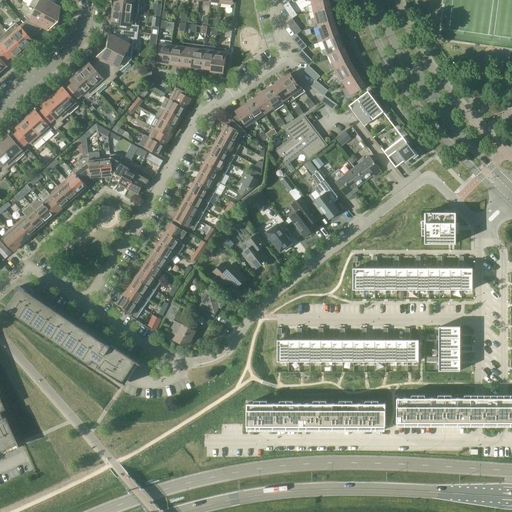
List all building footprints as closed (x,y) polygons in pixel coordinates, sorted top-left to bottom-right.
[(32,0),(30,6),(56,20),(57,20),(58,21),(58,20),(59,14),(59,13),(59,8),(60,7),(59,7),(58,6),(54,4),(54,0),(32,0)] [(142,0),(115,0),(115,4),(113,3),(112,11),(114,11),(137,14),(139,2),(142,3),(142,0)] [(310,13),(315,11),(329,8),(327,0),(312,0),(313,4),(308,6),(310,13)] [(290,4),(285,8),(292,18),(297,15),(290,4)] [(28,19),(24,23),(33,34),(42,26),(46,28),(47,29),(48,29),(49,29),(52,26),(53,25),(57,21),(58,21),(57,20),(56,20),(30,6),(24,15),(28,19)] [(316,18),(311,19),(312,21),(314,28),(319,26),(333,22),(329,8),(315,11),(316,18)] [(114,11),(112,11),(111,18),(113,18),(112,23),(116,24),(115,29),(128,31),(138,33),(138,27),(135,26),(137,14),(114,11)] [(294,21),(289,24),(297,35),(302,31),(294,21)] [(338,35),(333,22),(319,26),(322,34),(316,36),(319,42),(324,41),(324,40),(338,35)] [(16,23),(7,31),(22,49),(23,50),(24,50),(28,46),(29,46),(32,43),(33,42),(32,42),(32,41),(29,38),(33,34),(24,23),(19,27),(16,23)] [(137,39),(138,33),(128,31),(115,29),(114,37),(111,35),(110,35),(110,40),(108,39),(107,47),(131,60),(134,39),(137,39)] [(0,50),(6,58),(7,58),(7,59),(8,59),(11,55),(13,57),(14,58),(14,59),(15,58),(18,55),(19,55),(23,51),(24,50),(23,50),(22,49),(7,31),(0,36),(0,50)] [(324,40),(324,41),(327,48),(322,51),(325,57),(330,55),(343,48),(340,40),(338,35),(324,40)] [(299,37),(294,40),(303,51),(307,47),(299,37)] [(158,63),(169,64),(172,46),(171,46),(172,41),(161,40),(158,63)] [(180,66),(191,67),(193,49),(194,44),(183,43),(182,48),(180,66)] [(193,49),(191,67),(201,69),(204,46),(194,44),(193,49)] [(201,69),(211,70),(212,70),(214,52),(215,48),(215,47),(204,45),(204,46),(201,69)] [(182,48),(172,46),(169,64),(180,66),(182,48)] [(97,63),(112,81),(117,76),(115,74),(131,60),(107,47),(101,52),(103,53),(99,56),(99,57),(102,58),(97,63)] [(212,70),(211,70),(211,71),(223,72),(225,61),(226,61),(227,55),(229,55),(229,50),(215,48),(214,52),(212,70)] [(346,55),(343,48),(330,55),(333,62),(328,65),(332,71),(336,69),(336,68),(350,61),(346,55)] [(304,52),(300,56),(309,66),(313,62),(304,52)] [(339,85),(344,82),(357,74),(354,69),(350,61),(336,68),(336,69),(340,76),(336,79),(339,85)] [(107,85),(112,81),(97,63),(92,67),(90,64),(86,67),(85,66),(79,71),(96,90),(105,83),(107,85)] [(311,68),(307,72),(316,81),(320,76),(311,68)] [(74,83),(70,87),(78,97),(83,93),(87,98),(96,90),(79,71),(74,76),(75,77),(71,81),(74,83)] [(290,74),(281,80),(291,95),(294,100),(305,92),(301,86),(299,88),(290,74)] [(359,78),(357,74),(344,82),(348,89),(343,92),(347,97),(364,86),(359,78)] [(291,95),(281,80),(272,86),(282,101),(291,95)] [(314,87),(325,96),(329,91),(318,82),(314,87)] [(272,86),(263,92),(273,107),(276,111),(284,105),(282,101),(272,86)] [(58,90),(52,95),(69,114),(79,106),(74,101),(78,97),(70,87),(65,91),(63,88),(59,91),(58,90)] [(175,91),(170,100),(186,108),(189,103),(190,103),(192,99),(183,94),(184,92),(178,89),(176,92),(175,91)] [(129,91),(125,95),(132,102),(135,97),(129,91)] [(364,124),(372,118),(373,120),(383,112),(368,91),(349,106),(355,114),(364,126),(365,126),(364,124)] [(475,98),(474,96),(473,96),(469,91),(464,95),(470,102),(472,101),(475,98)] [(273,107),(263,92),(254,98),(264,114),(273,107)] [(48,101),(44,104),(47,107),(43,111),(51,121),(58,128),(63,124),(61,121),(69,114),(52,95),(47,100),(48,101)] [(138,107),(139,107),(144,101),(139,97),(134,103),(138,107)] [(323,102),(333,109),(337,105),(327,97),(323,102)] [(254,98),(245,105),(255,120),(264,114),(254,98)] [(165,109),(181,118),(182,115),(183,115),(186,111),(185,110),(186,108),(170,100),(165,109)] [(129,110),(134,113),(139,107),(138,107),(134,103),(129,110)] [(255,120),(245,105),(236,111),(238,114),(234,117),(241,124),(244,123),(246,126),(255,120)] [(161,106),(156,116),(175,127),(176,125),(178,126),(180,121),(179,121),(181,118),(165,109),(161,106)] [(124,112),(120,108),(116,112),(121,116),(124,112)] [(31,113),(25,118),(42,138),(51,130),(47,125),(51,121),(43,111),(38,115),(36,112),(32,115),(31,113)] [(284,118),(287,123),(294,119),(291,114),(284,118)] [(156,116),(150,126),(154,128),(155,128),(170,137),(172,134),(173,134),(175,130),(174,129),(175,127),(156,116)] [(276,151),(281,158),(316,130),(315,131),(304,117),(285,128),(293,138),(276,151)] [(20,131),(16,135),(24,145),(29,141),(33,146),(42,138),(25,118),(20,123),(21,125),(18,128),(20,131)] [(228,125),(227,124),(221,134),(237,143),(237,142),(240,136),(244,138),(247,132),(232,119),(228,125)] [(119,128),(123,123),(120,121),(112,130),(128,139),(129,136),(129,133),(119,128)] [(89,127),(85,123),(81,127),(85,131),(89,127)] [(97,124),(96,124),(97,136),(102,136),(109,140),(108,135),(110,132),(104,128),(97,124)] [(81,127),(76,131),(80,135),(85,131),(81,127)] [(92,128),(84,135),(87,138),(92,134),(94,132),(92,128)] [(149,138),(165,146),(166,144),(167,145),(170,140),(169,139),(170,137),(155,128),(154,128),(149,138)] [(274,129),(266,134),(268,138),(277,133),(274,129)] [(281,158),(286,164),(303,151),(309,159),(326,146),(315,131),(317,131),(316,130),(281,158)] [(346,132),(337,139),(342,146),(351,139),(346,132)] [(237,143),(221,134),(216,144),(236,155),(241,145),(237,142),(237,143)] [(4,137),(0,140),(0,144),(15,161),(24,153),(20,148),(24,145),(16,135),(11,139),(9,136),(5,139),(4,137)] [(145,135),(140,145),(160,156),(161,153),(162,153),(165,149),(164,148),(165,146),(149,138),(145,135)] [(403,138),(403,137),(384,152),(396,167),(404,161),(406,163),(416,155),(408,144),(409,142),(405,137),(403,138)] [(0,171),(4,176),(9,171),(7,169),(15,161),(0,144),(0,171)] [(236,155),(216,144),(211,153),(231,164),(236,155)] [(99,152),(89,154),(89,157),(91,176),(91,177),(102,176),(100,158),(99,152)] [(149,153),(146,159),(160,167),(163,161),(149,153)] [(211,153),(206,163),(225,174),(231,164),(211,153)] [(110,154),(110,157),(113,174),(121,179),(128,168),(130,164),(121,159),(122,157),(116,154),(110,154)] [(353,155),(349,159),(353,164),(357,160),(353,155)] [(72,171),(74,174),(75,173),(83,183),(84,183),(91,177),(91,176),(89,157),(83,157),(78,162),(80,163),(72,171)] [(113,175),(113,174),(110,157),(100,158),(102,176),(105,176),(105,177),(111,177),(111,175),(113,175)] [(317,157),(313,160),(319,168),(323,165),(317,157)] [(355,168),(365,180),(372,175),(374,177),(381,171),(370,157),(355,168)] [(309,160),(303,165),(307,170),(313,165),(309,160)] [(225,174),(206,163),(200,172),(216,181),(220,183),(225,174)] [(121,179),(119,183),(121,184),(121,185),(125,188),(126,187),(129,188),(137,173),(139,169),(130,164),(128,168),(121,179)] [(365,180),(355,168),(336,183),(347,197),(354,192),(352,190),(365,180)] [(137,173),(129,188),(134,191),(133,192),(138,195),(143,186),(145,187),(148,180),(152,182),(154,177),(139,169),(137,173)] [(251,176),(259,180),(262,174),(254,170),(251,176)] [(330,220),(341,212),(333,201),(339,197),(319,171),(312,176),(319,186),(315,189),(321,197),(313,203),(323,216),(325,214),(330,220)] [(216,181),(200,172),(195,182),(211,190),(215,193),(220,183),(216,181)] [(74,174),(67,180),(78,194),(81,192),(82,193),(86,189),(85,188),(87,186),(84,183),(83,183),(75,173),(74,174)] [(248,174),(243,184),(253,189),(255,187),(259,180),(251,176),(248,174)] [(287,176),(280,181),(289,192),(295,188),(287,176)] [(67,180),(59,188),(70,201),(72,199),(73,200),(77,197),(76,196),(78,194),(67,180)] [(195,182),(190,191),(206,200),(210,202),(215,193),(211,190),(195,182)] [(24,188),(19,192),(23,197),(28,192),(24,188)] [(59,188),(50,195),(62,208),(65,206),(65,207),(69,203),(68,203),(70,201),(59,188)] [(241,188),(239,193),(240,193),(243,197),(248,193),(249,192),(247,188),(245,189),(244,190),(241,188)] [(50,195),(46,190),(38,197),(42,202),(54,215),(56,214),(57,215),(61,211),(60,210),(62,208),(50,195)] [(259,190),(247,198),(253,205),(257,202),(264,211),(270,206),(259,190)] [(206,200),(190,191),(185,201),(201,209),(205,212),(210,202),(206,200)] [(19,192),(14,196),(18,201),(23,197),(19,192)] [(54,215),(42,202),(38,197),(30,204),(34,209),(46,222),(48,220),(49,221),(53,218),(52,217),(54,215)] [(310,219),(315,215),(302,197),(291,205),(297,212),(291,217),(284,223),(286,226),(293,221),(298,227),(296,228),(301,235),(303,233),(305,236),(307,235),(308,237),(316,231),(314,229),(316,228),(310,219)] [(201,209),(185,201),(180,210),(195,219),(199,221),(205,212),(201,209)] [(226,210),(227,211),(231,214),(237,205),(231,201),(226,210)] [(26,216),(38,229),(40,228),(40,229),(44,225),(44,224),(46,222),(34,209),(30,204),(22,212),(26,216)] [(195,219),(180,210),(174,220),(189,228),(189,227),(194,230),(199,221),(195,219)] [(425,213),(425,244),(456,244),(456,213),(425,213)] [(26,216),(18,223),(30,237),(32,234),(33,235),(37,232),(36,231),(38,229),(26,216)] [(18,223),(10,230),(22,244),(23,242),(24,243),(28,240),(27,239),(30,237),(18,223)] [(173,223),(166,233),(181,242),(185,236),(184,235),(186,232),(173,223)] [(266,232),(280,252),(285,249),(286,250),(291,246),(290,245),(292,243),(278,224),(266,232)] [(212,228),(204,239),(209,242),(213,236),(217,231),(213,228),(212,228)] [(222,230),(221,229),(217,235),(225,244),(230,240),(222,230)] [(20,245),(22,244),(10,230),(5,235),(6,236),(2,239),(13,251),(16,249),(17,250),(21,246),(20,245)] [(181,242),(166,233),(160,242),(175,251),(175,252),(179,254),(185,245),(181,243),(181,242)] [(257,234),(246,242),(250,248),(243,253),(255,270),(263,264),(264,264),(265,263),(265,262),(268,260),(260,249),(265,245),(257,234)] [(208,244),(203,241),(195,252),(201,255),(208,244)] [(160,242),(154,251),(169,260),(175,252),(175,251),(160,242)] [(9,250),(4,244),(1,247),(6,253),(9,250)] [(163,269),(169,260),(154,251),(148,260),(163,269)] [(196,262),(201,255),(195,252),(191,259),(196,262)] [(148,260),(142,269),(157,278),(163,269),(148,260)] [(213,272),(223,282),(227,278),(237,287),(246,278),(238,271),(240,269),(234,263),(227,270),(222,264),(213,272)] [(353,268),(353,290),(364,290),(364,268),(353,268)] [(364,268),(364,290),(375,290),(375,268),(373,268),(364,268)] [(375,268),(375,290),(386,290),(386,268),(377,268),(375,268)] [(386,268),(386,290),(397,290),(397,269),(395,269),(386,268)] [(142,269),(136,278),(156,290),(162,281),(157,278),(142,269)] [(397,269),(397,290),(407,290),(407,269),(399,269),(397,269)] [(407,269),(407,290),(418,290),(418,269),(416,269),(407,269)] [(418,269),(418,290),(429,290),(429,269),(420,269),(418,269)] [(429,269),(429,290),(440,290),(440,269),(438,269),(429,269)] [(440,269),(440,290),(451,290),(451,269),(442,269),(440,269)] [(451,269),(451,290),(461,290),(461,269),(459,269),(451,269)] [(461,269),(461,290),(472,290),(472,269),(463,269),(461,269)] [(150,299),(156,290),(136,278),(130,287),(150,299)] [(6,306),(12,313),(14,311),(15,310),(18,312),(17,313),(23,320),(24,318),(25,317),(28,319),(27,320),(33,327),(35,325),(36,324),(39,326),(38,327),(44,334),(45,332),(46,330),(49,333),(48,334),(54,341),(56,339),(57,338),(60,340),(59,341),(65,348),(66,346),(69,348),(76,355),(77,353),(80,355),(86,362),(87,360),(91,363),(93,360),(99,364),(97,367),(102,370),(122,383),(137,361),(117,348),(112,345),(110,347),(20,286),(6,306)] [(143,308),(144,309),(150,299),(130,287),(124,296),(143,308)] [(223,299),(222,299),(222,297),(222,296),(221,296),(220,295),(219,294),(218,295),(217,295),(216,295),(209,291),(208,293),(208,292),(207,292),(205,294),(204,295),(204,297),(205,298),(201,305),(200,304),(197,310),(209,317),(212,311),(215,313),(219,306),(221,307),(224,301),(222,300),(223,299)] [(124,296),(118,305),(124,308),(123,309),(137,318),(143,308),(124,296)] [(185,299),(179,296),(176,301),(182,304),(185,299)] [(166,317),(173,321),(180,308),(172,304),(166,317)] [(156,317),(150,327),(156,331),(161,319),(156,317)] [(173,332),(177,335),(174,340),(187,347),(188,344),(190,345),(193,340),(191,339),(195,331),(182,325),(175,321),(172,328),(174,329),(173,332)] [(439,336),(439,338),(460,338),(460,327),(439,327),(439,336)] [(439,338),(439,340),(439,349),(460,349),(460,338),(439,338)] [(278,340),(278,361),(289,361),(289,340),(278,340)] [(289,340),(289,361),(299,361),(299,340),(297,340),(289,340)] [(299,340),(299,361),(310,361),(310,340),(301,340),(299,340)] [(310,340),(310,361),(321,361),(321,340),(319,340),(310,340)] [(321,340),(321,361),(332,361),(332,340),(323,340),(321,340)] [(332,340),(332,361),(343,361),(343,340),(341,340),(332,340)] [(343,340),(343,361),(353,361),(353,340),(345,340),(343,340)] [(353,340),(353,361),(364,361),(364,340),(362,340),(353,340)] [(364,340),(364,361),(375,361),(375,340),(366,340),(364,340)] [(375,340),(375,361),(386,361),(386,340),(384,340),(375,340)] [(386,340),(386,361),(397,361),(397,340),(388,340),(386,340)] [(397,340),(397,361),(407,361),(407,340),(405,340),(397,340)] [(407,340),(407,361),(419,361),(419,340),(409,340),(407,340)] [(439,358),(439,360),(460,360),(460,349),(439,349),(439,358)] [(439,360),(439,362),(439,371),(460,371),(460,360),(439,360)] [(472,398),(398,398),(398,422),(472,422),(479,422),(504,422),(510,422),(511,421),(511,398),(510,398),(503,398),(479,398),(472,398)] [(384,403),(246,403),(246,425),(384,425),(384,403)] [(0,450),(15,444),(5,423),(3,417),(0,418),(0,417),(0,410),(0,405),(0,404),(0,450)]
